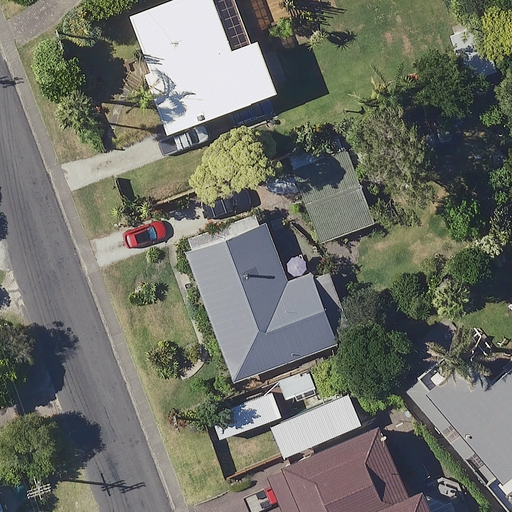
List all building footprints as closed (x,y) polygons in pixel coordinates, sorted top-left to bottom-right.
[(225,47),(209,0),(157,0),(124,11),(162,129),(270,93),(252,38),(225,47)] [(494,64),(458,23),(438,40),(474,81),(494,64)] [(373,221),(349,147),(290,166),(314,240),(373,221)] [(278,278),(259,226),(183,254),(228,378),(328,341),(302,269),(278,278)] [(511,353),(480,381),(462,361),(422,396),(494,478),(486,485),(509,510),(511,507),(511,353)] [(309,364),(271,375),(279,405),(317,393),(309,364)] [(357,422),(344,391),(266,423),(278,454),(357,422)] [(401,493),(373,429),(267,475),(282,511),(469,511),(451,471),(401,493)]
